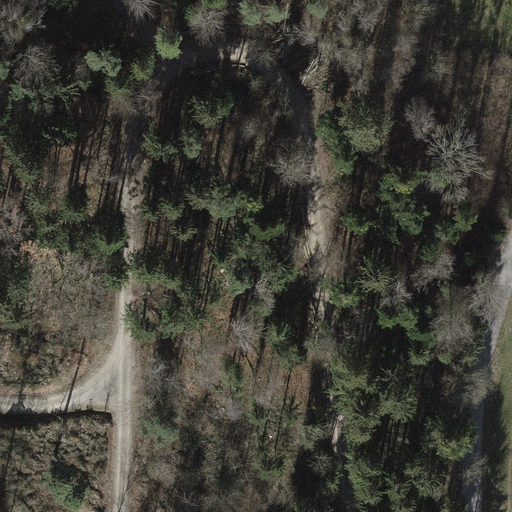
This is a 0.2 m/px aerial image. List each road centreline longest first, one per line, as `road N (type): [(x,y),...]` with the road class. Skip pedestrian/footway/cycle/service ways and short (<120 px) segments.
road 1 (track): [(352,511),(307,102),(266,63),(220,49),(168,76),(139,135),(130,385)]
road 2 (unclassified): [(478,511),(476,454),(511,315)]
road 3 (track): [(130,385),(60,405),(0,400)]
road 4 (track): [(130,385),(134,511)]
